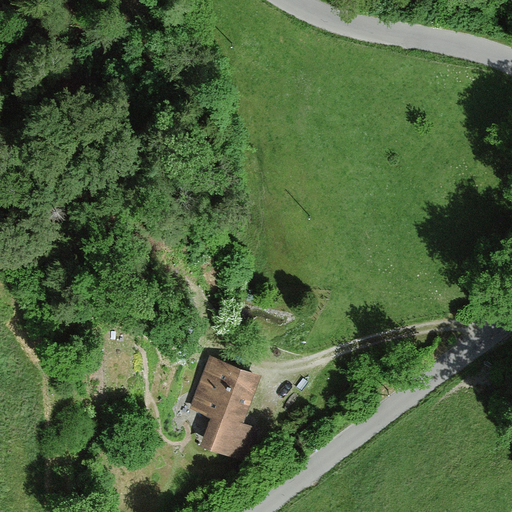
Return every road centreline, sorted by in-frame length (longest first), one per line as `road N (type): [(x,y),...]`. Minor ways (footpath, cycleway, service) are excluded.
road 1 (unclassified): [(511,314),(255,511)]
road 2 (unclassified): [(289,0),(361,27),(511,59)]
